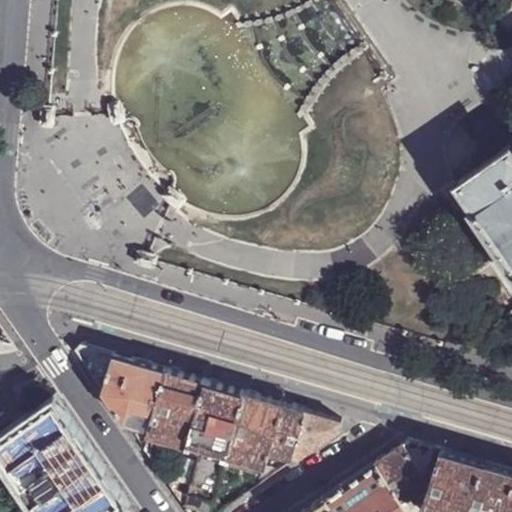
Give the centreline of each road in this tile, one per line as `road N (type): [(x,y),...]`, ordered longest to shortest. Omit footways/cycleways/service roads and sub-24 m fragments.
road 1 (tertiary): [(405,368),(97,273),(35,260),(0,265)]
road 2 (residential): [(0,282),(161,511)]
road 3 (residential): [(266,511),(407,416),(405,368)]
road 4 (tertiary): [(10,0),(0,127)]
